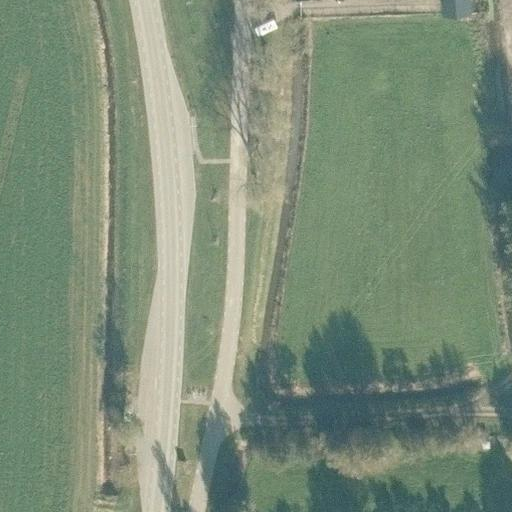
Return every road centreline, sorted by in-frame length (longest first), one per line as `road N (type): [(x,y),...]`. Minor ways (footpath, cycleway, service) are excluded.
road 1 (unclassified): [(195,511),(218,413),(237,246),(243,0)]
road 2 (primary): [(159,511),(168,221),(142,0)]
